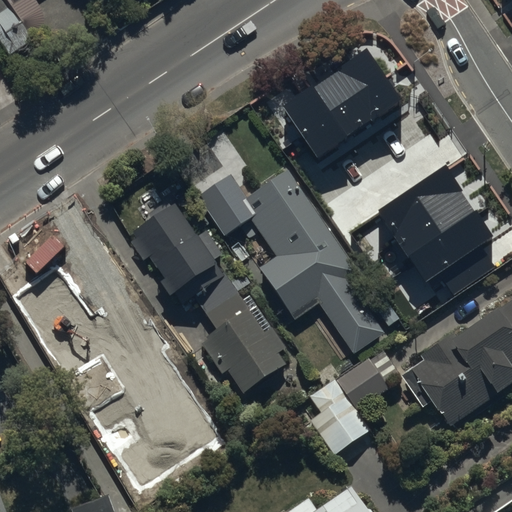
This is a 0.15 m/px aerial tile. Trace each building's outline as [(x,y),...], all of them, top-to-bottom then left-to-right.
[(0,0),(0,45),(9,59),(53,29),(32,0),(0,0)] [(367,49),(283,106),(318,158),(402,100),(367,49)] [(447,166),(378,211),(425,282),(439,272),(454,294),(495,267),(480,246),(494,237),(447,166)] [(362,281),(287,172),(246,200),(230,177),(200,197),(225,234),(248,219),(278,262),(261,273),(297,325),(319,311),(353,361),(386,339),(351,288),(362,281)] [(199,241),(176,209),(130,241),(180,312),(226,280),(215,265),(224,259),(208,235),(199,241)] [(108,423),(163,383),(166,387),(182,377),(159,342),(155,344),(136,314),(113,279),(45,324),(83,383),(108,423)] [(287,369),(279,357),(286,353),(250,299),(245,303),(232,284),(198,307),(219,337),(202,349),(224,381),(229,377),(243,398),(287,369)] [(511,393),(511,309),(460,345),(457,340),(447,347),(444,342),(426,355),(428,358),(420,364),(423,369),(403,382),(407,388),(397,395),(411,414),(420,408),(423,412),(431,407),(451,436),(511,393)] [(369,363),(310,402),(321,418),(310,426),(332,460),(371,435),(358,414),(391,392),(388,388),(400,380),(385,357),(372,366),(369,363)] [(158,454),(116,479),(135,511),(136,511),(178,487),(158,454)] [(361,511),(346,489),(335,497),(339,503),(326,511),(315,511),(309,503),(295,511),(286,511),(284,509),(280,511),(361,511)]
